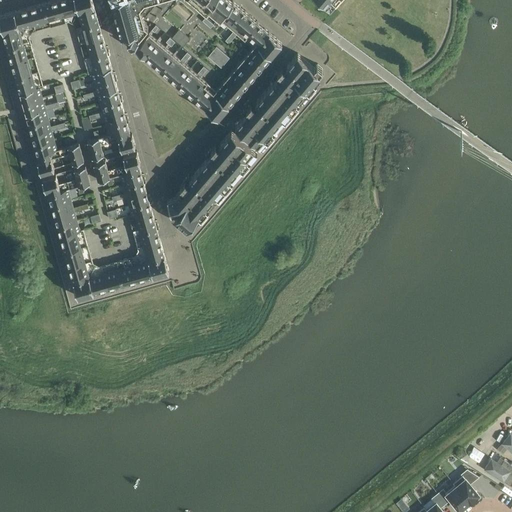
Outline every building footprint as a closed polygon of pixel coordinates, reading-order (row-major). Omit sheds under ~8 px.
[(60,0),(53,0),(45,2),(49,19),(64,15),(60,0)] [(76,0),(60,0),(64,15),(78,11),(79,11),(78,6),(76,0)] [(93,0),(76,0),(78,6),(79,11),(95,6),(93,0)] [(112,0),(122,35),(125,34),(143,17),(157,0),(112,0)] [(233,0),(232,0),(187,0),(206,16),(212,10),(219,16),(233,0)] [(219,16),(227,22),(240,7),(233,0),(219,16)] [(325,0),(336,9),(343,0),(325,0)] [(45,2),(29,7),(34,23),(49,19),(45,2)] [(95,7),(95,6),(79,11),(78,11),(81,18),(81,19),(82,25),(99,20),(97,15),(97,14),(95,7)] [(29,7),(14,11),(19,28),(20,27),(34,23),(29,7)] [(227,22),(234,29),(236,30),(249,15),(240,7),(227,22)] [(11,12),(0,14),(0,19),(1,24),(4,32),(19,28),(14,11),(11,12)] [(239,32),(245,38),(258,22),(249,15),(236,30),(238,32),(239,32)] [(128,40),(132,44),(148,26),(145,24),(143,17),(125,34),(129,38),(128,40)] [(99,20),(82,25),(84,31),(86,39),(103,35),(101,27),(99,20)] [(245,38),(253,45),(267,30),(258,22),(245,38)] [(19,28),(4,32),(6,40),(8,46),(24,41),(20,27),(19,28)] [(235,29),(231,34),(234,38),(239,32),(238,32),(236,30),(235,29)] [(267,30),(253,45),(269,59),(282,43),(267,30)] [(136,47),(145,54),(157,39),(149,32),(136,47)] [(231,34),(226,40),(229,43),(234,38),(231,34)] [(103,35),(86,39),(88,47),(91,55),(107,50),(105,42),(103,35)] [(145,54),(153,61),(166,46),(157,39),(145,54)] [(24,41),(8,46),(12,61),(28,56),(24,41)] [(208,55),(221,67),(230,57),(217,45),(208,55)] [(253,45),(247,53),(262,66),(269,59),(253,45)] [(153,61),(161,68),(174,53),(166,46),(153,61)] [(107,50),(91,55),(95,71),(112,66),(107,50)] [(161,68),(169,76),(182,60),(181,59),(174,53),(161,68)] [(247,53),(241,60),(256,73),(262,66),(247,53)] [(275,79),(264,92),(290,114),(324,75),(320,72),(323,68),(317,63),(314,67),(298,53),(284,69),(283,67),(282,66),(278,71),(277,71),(272,77),(275,79)] [(28,56),(12,61),(16,76),(33,71),(28,56)] [(169,76),(178,83),(191,68),(184,62),(182,60),(169,76)] [(241,60),(235,68),(250,81),(256,73),(241,60)] [(115,76),(112,66),(95,71),(92,72),(95,82),(115,76)] [(178,83),(186,90),(199,75),(197,73),(191,68),(178,83)] [(235,68),(229,75),(244,88),(250,81),(235,68)] [(33,71),(16,76),(21,92),(37,87),(33,71)] [(186,90),(194,97),(207,82),(200,76),(199,75),(186,90)] [(229,75),(222,82),(237,95),(244,88),(229,75)] [(117,87),(115,76),(95,82),(97,90),(98,92),(117,87)] [(194,97),(203,105),(216,90),(207,82),(194,97)] [(222,82),(216,90),(231,102),(237,95),(222,82)] [(21,92),(23,102),(43,97),(40,86),(37,87),(21,92)] [(120,97),(117,87),(98,92),(99,94),(101,102),(120,97)] [(216,90),(203,105),(218,117),(231,102),(216,90)] [(61,91),(57,92),(59,101),(60,103),(66,101),(63,91),(61,91)] [(290,114),(264,92),(253,105),(252,103),(247,108),(246,107),(241,113),(244,115),(235,126),(262,147),(290,114)] [(23,102),(26,112),(46,107),(45,104),(43,97),(23,102)] [(123,107),(120,97),(101,102),(103,111),(104,113),(123,107)] [(26,112),(29,123),(49,117),(47,109),(46,107),(26,112)] [(126,117),(123,107),(104,113),(104,115),(107,123),(126,117)] [(29,123),(32,133),(52,127),(51,125),(49,117),(29,123)] [(129,128),(126,117),(107,123),(109,133),(129,128)] [(32,133),(35,143),(55,138),(52,130),(52,127),(32,133)] [(131,134),(129,128),(109,133),(112,141),(119,139),(122,148),(136,144),(132,133),(131,134)] [(209,157),(200,167),(226,189),(258,152),(232,130),(218,146),(216,145),(217,145),(216,144),(212,149),(211,148),(206,154),(209,157)] [(101,144),(112,141),(109,133),(101,136),(99,136),(101,144)] [(103,154),(101,144),(99,136),(96,137),(88,139),(93,157),(103,154)] [(35,143),(38,153),(58,148),(55,138),(35,143)] [(68,145),(71,153),(73,162),(84,159),(79,142),(71,144),(68,145)] [(67,145),(58,148),(60,156),(71,153),(68,145),(67,145)] [(58,148),(38,153),(40,159),(38,160),(41,171),(55,167),(52,158),(60,156),(58,148)] [(119,166),(121,173),(140,168),(139,162),(140,162),(137,150),(124,154),(126,163),(119,166)] [(110,176),(108,169),(105,159),(94,162),(99,180),(107,177),(110,176)] [(75,168),(77,177),(80,185),(83,184),(91,182),(86,165),(75,168)] [(112,176),(121,173),(119,166),(108,169),(110,176),(112,176)] [(226,189),(200,167),(192,177),(189,174),(184,180),(185,181),(180,186),(181,186),(183,187),(176,195),(168,197),(171,211),(177,210),(179,212),(175,217),(188,228),(192,223),(195,226),(226,189)] [(121,173),(124,184),(143,178),(140,168),(121,173)] [(48,188),(49,194),(69,188),(67,180),(59,183),(56,173),(43,177),(46,188),(48,188)] [(77,177),(67,180),(69,188),(78,185),(80,185),(77,177)] [(126,192),(127,194),(146,189),(143,178),(124,184),(126,192)] [(49,194),(52,204),(72,199),(69,188),(49,194)] [(127,196),(130,205),(149,199),(146,189),(127,194),(127,196)] [(52,204),(55,214),(75,209),(74,206),(72,199),(52,204)] [(136,214),(140,213),(152,210),(149,199),(130,205),(133,215),(136,214)] [(107,210),(109,218),(118,215),(116,208),(107,210)] [(55,214),(58,225),(78,219),(75,211),(75,209),(55,214)] [(140,213),(136,214),(140,229),(156,225),(152,210),(140,213)] [(91,215),(93,222),(101,220),(99,213),(91,215)] [(58,225),(61,235),(78,231),(81,230),(78,219),(58,225)] [(156,225),(140,229),(142,236),(144,245),(161,240),(158,232),(156,225)] [(78,231),(61,235),(65,250),(82,245),(78,231)] [(161,240),(144,245),(148,259),(149,258),(165,254),(163,248),(161,242),(161,240)] [(82,245),(65,250),(70,266),(86,261),(82,245)] [(165,254),(149,258),(151,263),(154,275),(169,270),(165,254)] [(148,259),(134,262),(135,267),(139,279),(154,275),(151,263),(149,258),(148,259)] [(86,261),(70,266),(72,274),(73,280),(89,275),(90,275),(86,261)] [(134,262),(119,267),(120,271),(124,283),(139,279),(135,267),(134,262)] [(109,269),(104,271),(105,275),(108,287),(124,283),(120,271),(119,267),(109,269)] [(90,275),(89,275),(90,280),(93,292),(108,287),(105,275),(104,271),(90,275)] [(89,275),(73,280),(78,296),(93,292),(90,280),(89,275)] [(511,434),(511,433),(503,442),(511,449),(511,434)] [(501,442),(498,447),(504,452),(508,447),(501,442)] [(492,458),(510,484),(511,481),(511,463),(504,459),(501,464),(492,458)] [(462,474),(453,482),(454,484),(455,484),(469,502),(479,494),(470,483),(479,476),(468,468),(461,473),(462,474)] [(443,488),(438,493),(445,502),(451,498),(460,509),(469,502),(455,484),(454,484),(446,491),(443,488)] [(427,509),(427,510),(428,511),(444,511),(440,506),(445,502),(438,493),(432,497),(436,502),(427,509)]
